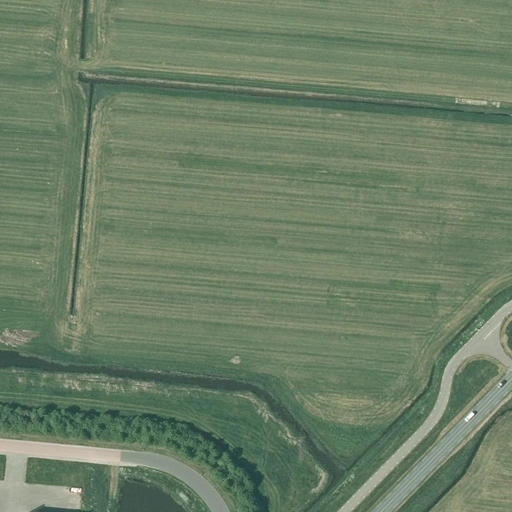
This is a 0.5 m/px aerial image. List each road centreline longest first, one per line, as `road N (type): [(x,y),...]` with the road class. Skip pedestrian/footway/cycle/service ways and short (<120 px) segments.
road 1 (unclassified): [(0,445),(156,460),(191,476),(221,511)]
road 2 (unclassified): [(344,511),(434,417),(448,371),(481,334)]
road 3 (primary): [(511,378),(381,511)]
